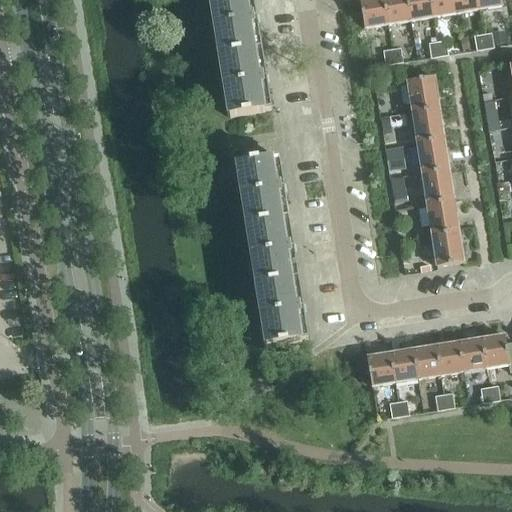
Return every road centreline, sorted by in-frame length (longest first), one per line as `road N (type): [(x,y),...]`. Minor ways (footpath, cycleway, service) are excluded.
road 1 (tertiary): [(18,0),(86,406),(87,511)]
road 2 (tertiary): [(112,511),(104,354),(45,0)]
road 3 (residential): [(303,0),(355,316)]
road 4 (residential): [(355,316),(492,296),(511,283)]
